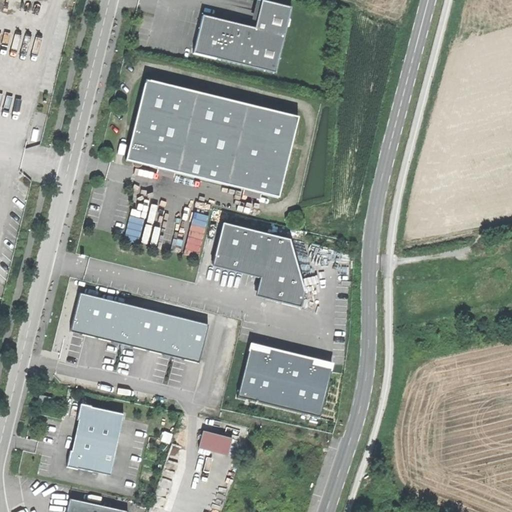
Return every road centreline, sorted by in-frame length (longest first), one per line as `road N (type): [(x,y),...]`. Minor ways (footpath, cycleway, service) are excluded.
road 1 (secondary): [(326,511),(365,381),(372,221),(428,0)]
road 2 (unclassified): [(0,445),(109,0)]
road 3 (unknown): [(23,350),(197,399),(222,302)]
road 4 (track): [(511,223),(482,231),(459,249),(368,261)]
